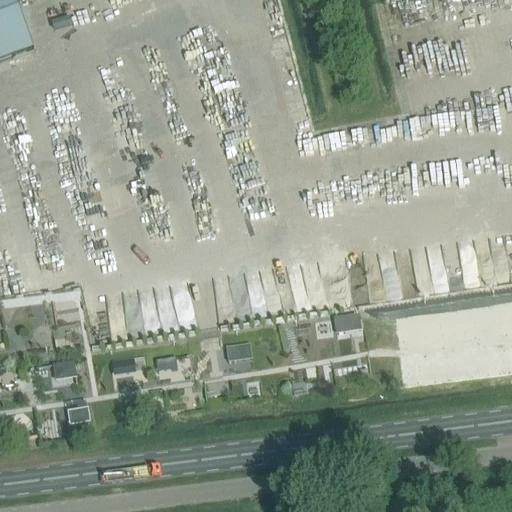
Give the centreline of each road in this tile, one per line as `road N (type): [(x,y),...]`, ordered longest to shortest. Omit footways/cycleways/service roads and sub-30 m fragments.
road 1 (primary): [(0,487),(511,422)]
road 2 (unclassified): [(50,511),(511,452)]
